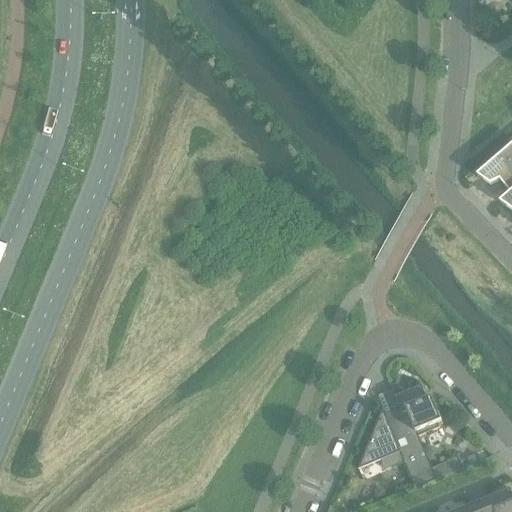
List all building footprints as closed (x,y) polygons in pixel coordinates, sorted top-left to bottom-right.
[(511,194),(511,193),(511,146),(477,177),(490,186),(500,181),(511,194)] [(511,193),(511,194),(500,203),(511,211),(511,193)] [(442,423),(434,403),(433,403),(431,399),(427,401),(422,388),(396,399),(400,409),(403,415),(408,413),(419,438),(440,430),(438,424),(442,423)] [(432,470),(422,444),(419,438),(408,413),(403,415),(400,409),(385,415),(383,410),(358,471),(400,453),(410,479),(415,490),(437,481),(432,470)] [(459,472),(455,461),(432,470),(437,481),(459,472)] [(511,511),(511,494),(510,490),(490,499),(495,511),(511,511)] [(495,511),(490,499),(470,507),(471,511),(495,511)]
